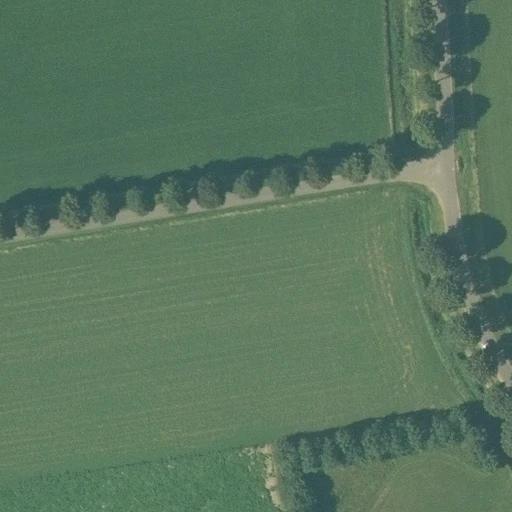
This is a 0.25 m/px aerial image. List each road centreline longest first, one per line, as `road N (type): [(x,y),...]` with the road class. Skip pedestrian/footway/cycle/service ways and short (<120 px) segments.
road 1 (unclassified): [(446,168),(0,237)]
road 2 (unclassified): [(511,374),(484,335),(464,277),(446,168)]
road 3 (unclassified): [(446,168),(441,0)]
